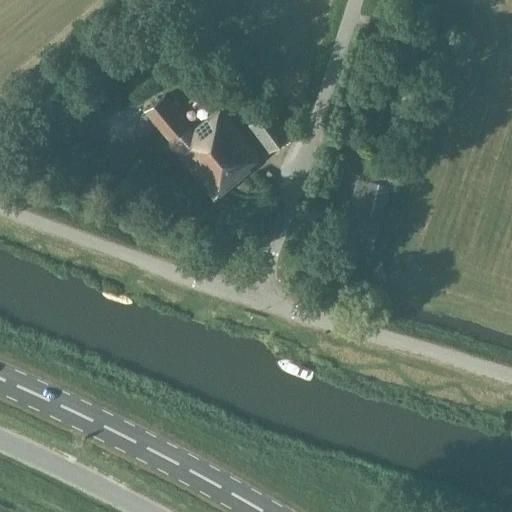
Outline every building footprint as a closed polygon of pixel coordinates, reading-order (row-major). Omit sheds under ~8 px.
[(425,18),(402,12),(395,42),(417,48),(425,18)] [(384,104),(411,113),(417,94),(389,86),(384,104)] [(220,108),(194,128),(193,129),(165,94),(144,111),(171,143),(169,145),(213,200),(251,169),(249,166),(259,158),(220,108)] [(269,151),(289,135),(268,108),(248,123),(269,151)] [(355,205),(337,262),(363,270),(382,212),(387,214),(395,184),(373,178),(364,208),(355,205)]
